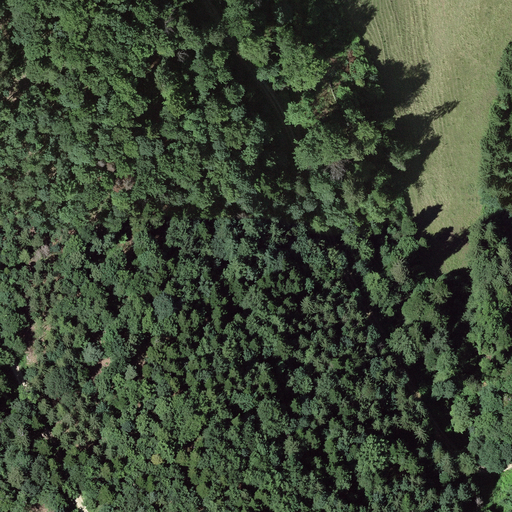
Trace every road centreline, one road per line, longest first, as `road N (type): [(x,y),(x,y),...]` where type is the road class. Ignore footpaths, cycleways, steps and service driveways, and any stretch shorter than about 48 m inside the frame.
road 1 (track): [(511,456),(497,469),(471,467),(432,424),(362,307),(275,99),(210,0)]
road 2 (track): [(84,511),(0,335)]
